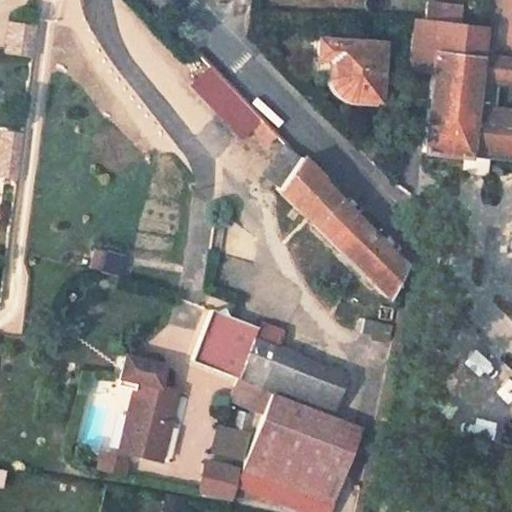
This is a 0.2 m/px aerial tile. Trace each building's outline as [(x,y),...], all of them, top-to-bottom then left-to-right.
[(423,3),(421,19),(454,23),(456,6),(423,3)] [(511,59),(491,57),(479,56),(480,44),(482,26),(454,23),(421,19),(410,18),(403,71),(431,74),(421,151),(466,157),(490,160),(511,162),(511,110),(490,108),(493,81),(498,82),(511,83),(511,59)] [(36,26),(10,23),(6,50),(32,54),(36,26)] [(317,40),(316,59),(330,60),(329,77),(331,84),(335,90),(338,93),(344,97),(350,101),(378,102),(382,44),(317,40)] [(480,44),(479,56),(491,57),(492,46),(480,44)] [(251,128),(260,119),(209,66),(189,86),(241,139),(252,129),(251,128)] [(260,119),(251,128),(252,129),(266,143),(275,134),(260,119)] [(0,135),(0,156),(17,159),(21,134),(1,131),(0,135)] [(284,143),(260,176),(277,188),(298,158),(284,143)] [(17,159),(0,156),(0,175),(15,178),(17,159)] [(466,157),(465,167),(489,170),(490,160),(466,157)] [(298,158),(275,191),(297,212),(321,187),(318,183),(318,179),(298,158)] [(321,187),(297,212),(312,227),(336,202),(321,187)] [(336,202),(312,227),(385,298),(391,286),(402,268),(336,202)] [(86,267),(118,276),(124,255),(91,246),(86,267)] [(207,310),(187,364),(235,382),(252,338),(255,328),(207,310)] [(363,320),(360,333),(386,339),(389,326),(363,320)] [(264,392),(329,415),(345,374),(252,338),(235,382),(264,392)] [(134,381),(132,390),(126,416),(134,418),(125,453),(158,461),(176,391),(170,390),(171,383),(160,380),(163,368),(122,359),(118,378),(134,381)] [(116,386),(132,390),(134,381),(118,378),(116,386)] [(227,405),(247,412),(255,391),(235,383),(227,405)] [(237,473),(332,507),(360,427),(329,415),(264,392),(263,394),(237,473)] [(125,453),(134,418),(126,416),(117,451),(125,453)] [(236,459),(243,432),(216,425),(209,452),(236,459)] [(203,461),(196,493),(228,502),(236,469),(203,461)]
